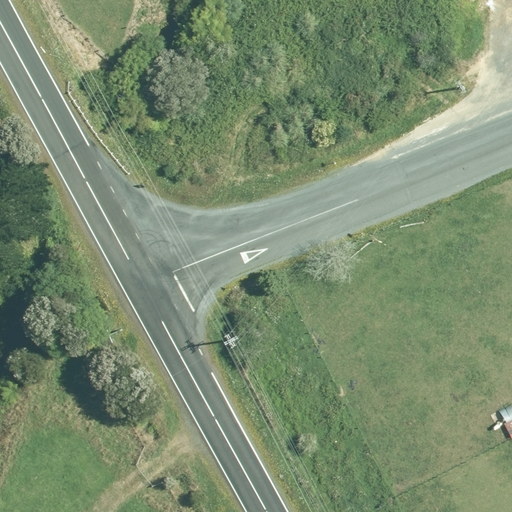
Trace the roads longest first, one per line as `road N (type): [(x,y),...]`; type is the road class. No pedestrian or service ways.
road 1 (tertiary): [(141,283),(511,138)]
road 2 (tertiary): [(0,23),(141,283)]
road 3 (tertiary): [(141,283),(266,511)]
